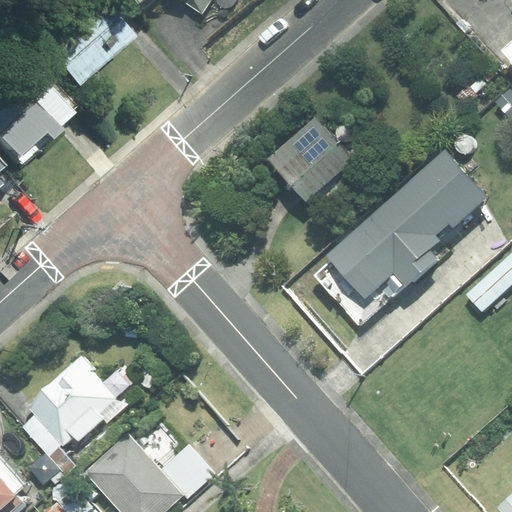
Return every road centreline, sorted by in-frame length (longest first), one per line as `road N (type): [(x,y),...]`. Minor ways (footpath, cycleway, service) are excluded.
road 1 (residential): [(398,511),(127,200)]
road 2 (residential): [(334,0),(127,200)]
road 3 (residential): [(127,200),(0,313)]
